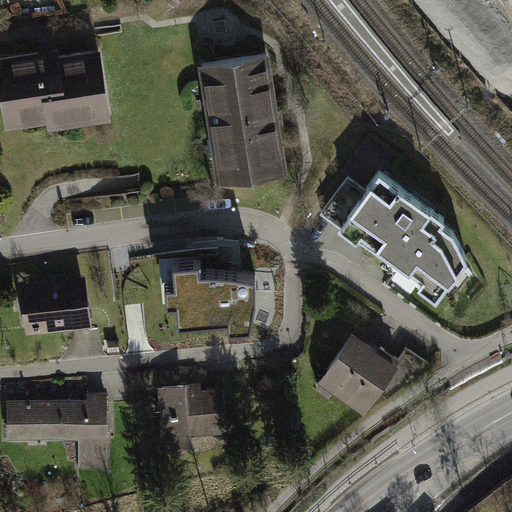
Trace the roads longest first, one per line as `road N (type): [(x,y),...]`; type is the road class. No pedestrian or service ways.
road 1 (residential): [(0,375),(275,345),(296,326),(295,257)]
road 2 (residential): [(295,257),(280,232),(242,220),(0,252)]
road 3 (secondary): [(395,495),(511,413)]
